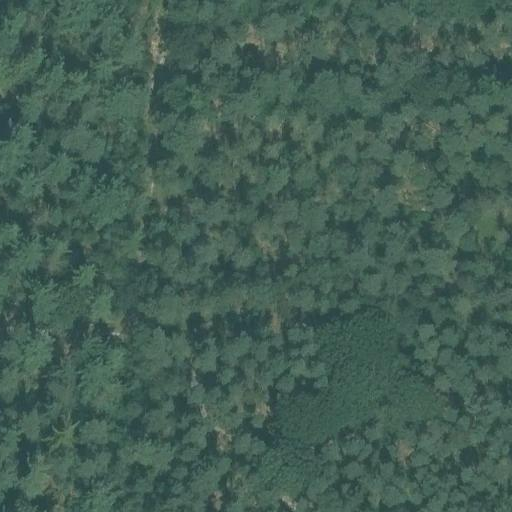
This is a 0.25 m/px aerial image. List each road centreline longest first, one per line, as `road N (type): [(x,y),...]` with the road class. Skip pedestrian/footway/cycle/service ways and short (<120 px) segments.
road 1 (track): [(302,511),(249,472),(159,337),(0,333)]
road 2 (track): [(163,0),(119,334)]
